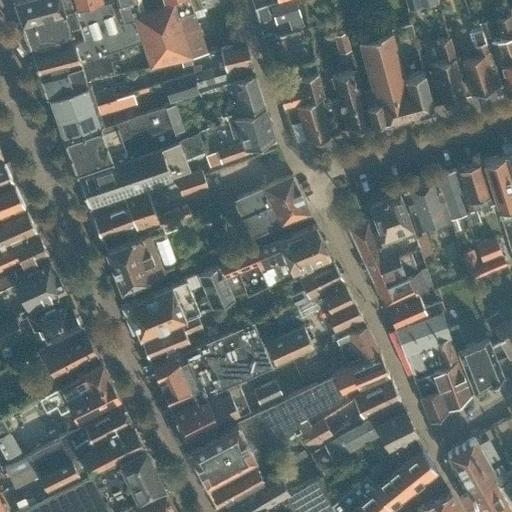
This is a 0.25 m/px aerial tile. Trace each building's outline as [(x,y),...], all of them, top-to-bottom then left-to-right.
[(13,0),(21,22),(25,21),(74,4),(72,0),(13,0)] [(118,46),(142,39),(135,14),(122,18),(116,0),(88,0),(74,4),(84,34),(60,41),(31,50),(40,75),(81,61),(80,58),(118,46)] [(116,0),(122,18),(135,14),(141,12),(136,0),(116,0)] [(191,0),(164,0),(166,5),(175,2),(179,15),(194,10),(194,8),(191,0)] [(191,0),(194,8),(202,5),(200,0),(191,0)] [(303,25),(294,0),(292,0),(272,6),(276,22),(288,18),(291,28),(303,25)] [(335,0),(338,10),(367,0),(335,0)] [(406,0),(409,9),(437,1),(438,1),(437,0),(406,0)] [(135,14),(142,39),(151,67),(181,59),(182,64),(192,62),(191,56),(192,56),(179,15),(175,2),(166,5),(141,12),(135,14)] [(74,4),(25,21),(21,22),(30,47),(59,37),(60,41),(84,34),(74,4)] [(269,17),(266,5),(255,8),(258,20),(269,17)] [(194,10),(179,15),(192,56),(208,52),(194,10)] [(486,37),(494,34),(489,19),(481,21),(486,37)] [(415,35),(412,22),(400,25),(404,37),(415,35)] [(501,84),(481,26),(473,29),(478,45),(473,46),(476,56),(463,60),(473,94),(501,86),(501,84)] [(391,29),(359,39),(372,89),(363,91),(372,121),(385,118),(432,105),(423,70),(404,75),(391,29)] [(345,32),(333,35),(338,53),(350,50),(345,32)] [(511,82),(511,33),(492,40),(499,63),(500,62),(507,84),(511,82)] [(456,57),(450,37),(437,41),(441,54),(445,52),(447,57),(429,63),(434,78),(431,79),(436,93),(441,91),(444,102),(465,96),(454,58),(456,57)] [(223,68),(205,74),(201,62),(191,65),(198,87),(228,78),(228,77),(254,69),(252,61),(246,42),(218,49),(219,53),(223,68)] [(46,94),(87,81),(85,75),(113,69),(111,59),(120,57),(118,46),(80,58),(81,61),(40,75),(46,94)] [(333,113),(334,113),(342,111),(347,128),(372,121),(356,68),(331,75),(338,98),(322,103),(323,105),(326,115),(333,113)] [(326,115),(323,105),(320,97),(324,95),(318,71),(295,78),(297,84),(278,89),(284,107),(296,103),(307,140),(339,130),(334,113),(333,113),(326,115)] [(197,87),(193,73),(173,79),(179,98),(194,94),(194,93),(193,88),(197,87)] [(234,95),(238,106),(224,111),(226,118),(240,114),(240,112),(264,104),(255,73),(230,81),(231,86),(224,88),(227,97),(234,95)] [(90,82),(50,95),(56,116),(127,92),(124,83),(113,87),(113,85),(94,92),(90,82)] [(127,92),(56,116),(63,136),(104,123),(101,113),(136,101),(133,94),(132,91),(127,92)] [(110,158),(176,135),(165,105),(125,120),(124,118),(64,139),(76,170),(110,157),(110,158)] [(210,165),(246,152),(245,149),(275,138),(265,107),(235,117),(228,119),(233,137),(240,135),(242,141),(206,154),(210,165)] [(222,120),(219,109),(206,114),(210,124),(222,120)] [(176,135),(110,158),(111,161),(77,174),(78,176),(79,176),(88,201),(89,204),(89,203),(93,213),(123,202),(120,194),(178,173),(177,171),(189,167),(186,156),(204,149),(198,130),(177,138),(176,135)] [(511,150),(503,153),(511,180),(511,150)] [(511,187),(511,180),(503,153),(482,159),(497,203),(511,198),(511,192),(510,188),(511,187)] [(493,193),(481,159),(456,167),(456,168),(464,191),(470,209),(479,206),(476,198),(493,193)] [(13,180),(4,160),(0,161),(0,213),(25,204),(13,180)] [(464,191),(456,168),(455,168),(437,175),(436,175),(450,215),(451,215),(451,217),(466,212),(459,192),(464,191)] [(202,169),(175,178),(181,193),(207,184),(202,169)] [(250,236),(280,223),(310,211),(292,174),(290,175),(234,199),(250,236)] [(450,215),(436,175),(435,175),(403,187),(418,227),(450,215)] [(129,201),(93,215),(102,236),(135,225),(137,230),(159,222),(160,226),(190,216),(187,207),(157,218),(147,188),(127,195),(129,201)] [(417,242),(415,236),(399,190),(395,191),(392,191),(387,193),(385,195),(369,201),(378,225),(371,228),(380,252),(394,246),(398,255),(402,253),(407,266),(414,263),(408,246),(417,242)] [(0,219),(0,244),(37,229),(27,208),(0,219)] [(478,220),(475,209),(466,213),(469,223),(478,220)] [(394,246),(380,252),(371,228),(367,217),(348,225),(368,268),(363,270),(365,275),(370,273),(385,304),(417,289),(409,269),(407,266),(402,253),(398,255),(394,246)] [(148,230),(149,233),(106,249),(121,287),(164,271),(151,237),(177,227),(175,221),(160,227),(159,226),(148,230)] [(279,277),(331,257),(316,224),(253,250),(253,249),(220,263),(225,275),(230,288),(243,283),(246,289),(267,281),(261,266),(273,261),(279,277)] [(48,252),(38,232),(0,250),(0,266),(20,257),(23,264),(48,252)] [(417,242),(422,255),(432,251),(425,232),(415,236),(417,242)] [(497,237),(478,245),(484,258),(502,250),(497,237)] [(477,265),(470,249),(461,252),(467,268),(477,265)] [(469,269),(471,277),(506,264),(503,256),(469,269)] [(0,276),(0,287),(14,280),(27,308),(66,289),(58,273),(57,273),(50,258),(26,270),(17,274),(15,269),(0,276)] [(300,274),(305,286),(288,293),(294,305),(311,297),(309,294),(343,278),(333,260),(300,274)] [(198,272),(208,297),(196,302),(200,311),(233,297),(218,263),(198,272)] [(409,269),(417,289),(428,284),(419,265),(409,269)] [(196,302),(186,277),(127,303),(140,335),(196,312),(200,311),(196,302)] [(362,316),(344,280),(321,290),(332,312),(327,314),(334,329),(362,316)] [(423,319),(438,313),(447,310),(443,298),(424,305),(418,293),(387,307),(395,326),(422,315),(423,319)] [(74,306),(68,295),(28,315),(33,326),(41,322),(51,342),(82,327),(72,307),(74,306)] [(511,316),(505,320),(499,305),(483,312),(491,333),(486,334),(496,358),(509,352),(511,357),(511,316)] [(296,319),(291,306),(272,315),(278,327),(296,319)] [(196,312),(140,335),(149,357),(191,340),(187,331),(193,329),(194,333),(204,329),(196,312)] [(457,362),(438,313),(423,319),(422,315),(395,326),(404,351),(407,350),(435,342),(441,362),(442,367),(457,362)] [(0,337),(21,328),(15,315),(0,322),(0,337)] [(265,332),(260,334),(253,318),(208,338),(195,344),(182,350),(181,349),(151,363),(168,401),(170,400),(174,409),(196,399),(197,402),(236,384),(234,379),(272,362),(272,361),(313,342),(304,323),(269,339),(265,332)] [(379,350),(366,324),(349,332),(349,333),(336,339),(338,344),(351,337),(362,358),(379,350)] [(470,342),(465,344),(458,325),(446,330),(453,349),(456,347),(475,392),(503,374),(486,334),(485,331),(469,337),(470,342)] [(40,395),(78,374),(74,365),(98,353),(87,333),(32,361),(36,370),(47,364),(52,375),(40,381),(44,388),(39,391),(40,395)] [(205,333),(192,339),(195,344),(208,338),(205,333)] [(415,371),(441,362),(435,342),(407,350),(415,371)] [(102,361),(78,374),(40,395),(41,396),(39,397),(46,410),(56,404),(59,410),(69,405),(78,421),(121,399),(102,361)] [(457,362),(442,367),(433,371),(439,388),(447,409),(470,394),(457,362)] [(232,422),(188,445),(206,479),(252,455),(254,457),(290,437),(308,425),(313,423),(309,416),(346,395),(334,373),(273,401),(232,422)] [(439,388),(433,390),(427,374),(415,379),(420,395),(430,419),(447,409),(439,388)] [(380,383),(363,391),(353,396),(363,415),(401,397),(392,377),(380,383)] [(275,379),(253,389),(260,405),(282,394),(275,379)] [(174,409),(172,410),(186,442),(219,425),(219,424),(250,410),(238,383),(236,384),(197,402),(196,399),(174,409)] [(402,401),(367,418),(371,426),(375,424),(387,448),(398,442),(406,459),(421,447),(415,434),(418,432),(406,409),(402,401)] [(130,426),(129,424),(132,422),(122,402),(82,423),(58,436),(58,438),(28,455),(38,474),(47,491),(80,474),(78,471),(88,465),(92,474),(144,446),(133,424),(130,426)] [(2,417),(0,417),(0,437),(10,432),(2,417)] [(332,434),(323,417),(313,423),(308,425),(317,442),(332,434)] [(337,437),(329,441),(337,455),(371,436),(367,429),(371,426),(367,418),(336,435),(337,437)] [(492,469),(474,436),(447,452),(464,481),(455,486),(469,511),(511,511),(511,507),(501,486),(492,469)] [(144,446),(92,474),(16,511),(116,511),(133,504),(165,487),(144,446)] [(406,459),(375,485),(366,473),(329,502),(334,511),(383,511),(436,469),(422,447),(421,447),(406,459)] [(494,449),(485,454),(490,461),(497,457),(492,450),(494,449)] [(220,504),(263,479),(256,467),(272,459),(267,451),(254,457),(208,482),(220,504)] [(500,463),(494,468),(501,484),(511,499),(511,465),(506,471),(500,463)] [(263,479),(220,504),(224,511),(253,511),(286,492),(280,481),(295,473),(289,464),(263,479)] [(334,511),(329,502),(315,476),(286,493),(254,511),(334,511)] [(177,511),(177,510),(165,487),(133,504),(137,511),(177,511)] [(461,511),(450,491),(423,505),(427,511),(461,511)]
